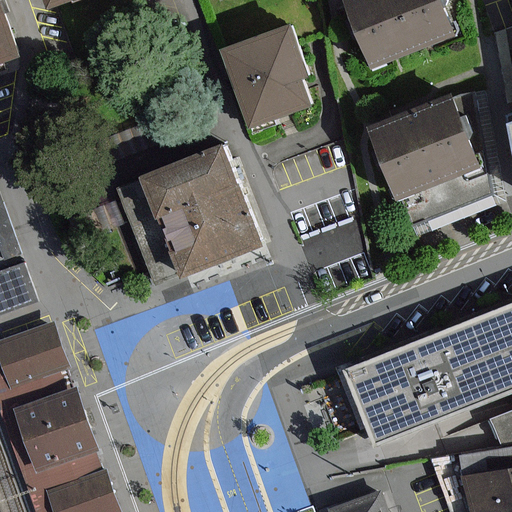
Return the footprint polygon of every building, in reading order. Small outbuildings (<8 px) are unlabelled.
[(435,0),(346,0),(371,62),(448,33),(435,0)] [(0,55),(14,50),(0,13),(0,55)] [(221,51),(249,127),(308,105),(298,77),(307,74),(289,26),(221,51)] [(450,100),(371,129),(395,195),(475,165),(450,100)] [(229,258),(264,244),(225,146),(119,188),(152,272),(156,281),(178,272),(180,277),(229,258)] [(6,200),(0,202),(0,258),(22,252),(6,200)] [(0,270),(0,315),(39,301),(25,261),(0,270)] [(511,410),(491,419),(500,442),(511,440),(511,301),(343,369),(345,374),(366,427),(373,444),(511,388),(511,410)] [(120,511),(54,322),(0,340),(0,352),(55,511),(120,511)] [(55,511),(0,352),(0,404),(37,511),(55,511)] [(453,452),(438,455),(442,476),(457,473),(453,452)] [(511,511),(511,471),(465,478),(474,511),(511,511)] [(331,510),(331,511),(386,511),(380,492),(331,510)]
